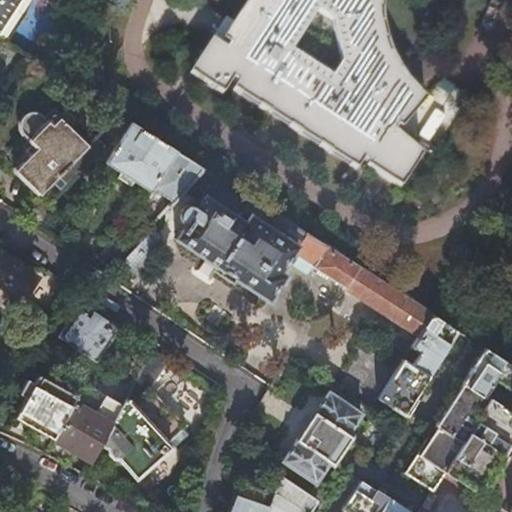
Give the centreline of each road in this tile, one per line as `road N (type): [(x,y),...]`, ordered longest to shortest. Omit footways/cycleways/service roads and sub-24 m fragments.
road 1 (residential): [(0,223),(242,385),(201,511)]
road 2 (residential): [(466,342),(380,475)]
road 3 (residential): [(0,450),(111,511)]
